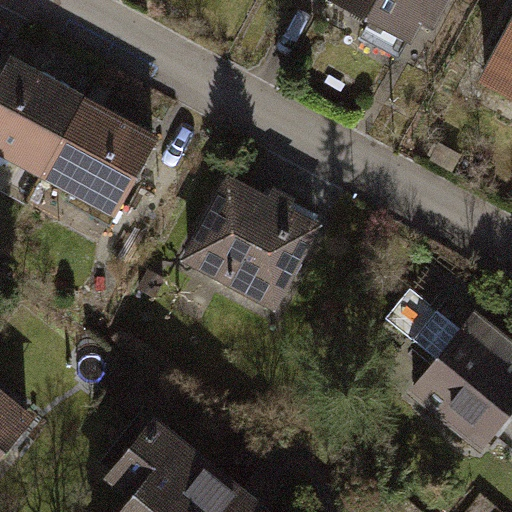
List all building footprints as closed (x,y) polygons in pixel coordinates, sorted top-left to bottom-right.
[(446,0),(294,0),(406,67),(446,0)] [(511,25),(469,106),(511,127),(511,25)] [(74,102),(3,68),(0,74),(0,173),(31,189),(74,102)] [(145,137),(74,103),(31,189),(102,224),(145,137)] [(320,235),(224,178),(170,268),(266,325),(320,235)] [(511,427),(511,362),(462,325),(406,397),(488,459),(511,427)] [(0,453),(25,426),(0,403),(0,453)] [(288,511),(185,427),(183,429),(161,412),(113,471),(140,494),(125,511),(288,511)]
